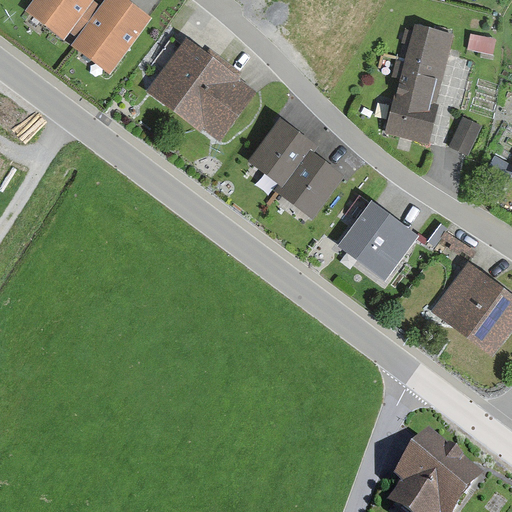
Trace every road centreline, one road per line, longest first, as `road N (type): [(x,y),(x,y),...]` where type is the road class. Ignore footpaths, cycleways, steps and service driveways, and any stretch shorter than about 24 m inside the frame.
road 1 (tertiary): [(414,376),(0,64)]
road 2 (residential): [(206,0),(388,170),(511,246)]
road 3 (residential): [(357,511),(414,376)]
road 4 (track): [(68,115),(0,234)]
